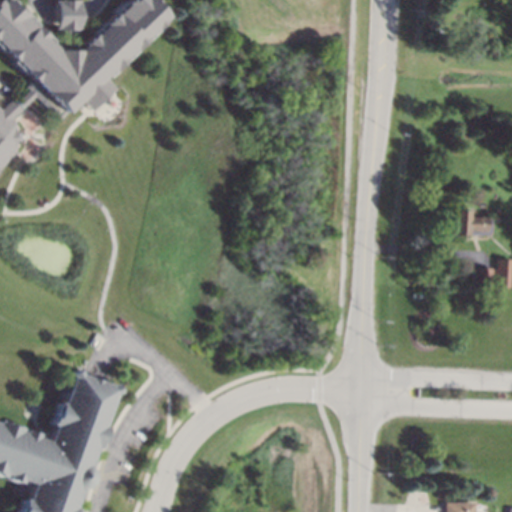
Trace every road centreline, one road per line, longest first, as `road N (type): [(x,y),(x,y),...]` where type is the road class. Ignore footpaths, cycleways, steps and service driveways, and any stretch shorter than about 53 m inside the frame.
road 1 (tertiary): [(386,0),(365,221),(358,511)]
road 2 (residential): [(153,511),(176,452),(209,417),(250,395),(288,388),(362,391)]
road 3 (residential): [(362,403),(511,407)]
road 4 (residential): [(511,379),(363,375)]
